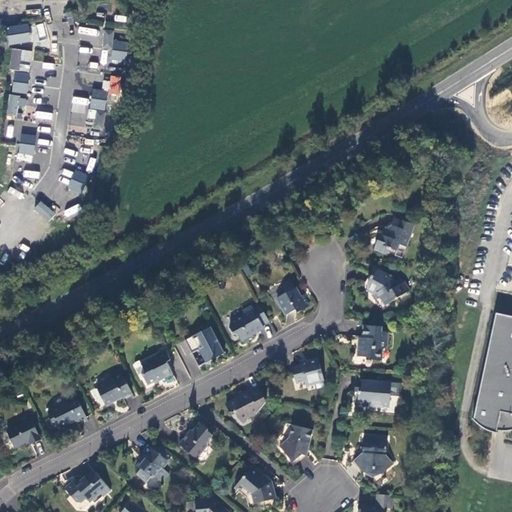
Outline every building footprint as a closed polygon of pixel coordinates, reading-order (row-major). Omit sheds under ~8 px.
[(43,23),(36,24),(40,39),(47,37),(43,23)] [(28,25),(5,29),(8,47),(32,44),(28,25)] [(79,27),(78,33),(96,36),(97,29),(79,27)] [(115,31),(105,30),(102,49),(112,50),(115,31)] [(78,66),(97,67),(98,63),(89,62),(90,48),(80,47),(78,66)] [(23,51),(13,50),(10,71),(20,73),(23,51)] [(43,62),(42,68),(54,70),(55,64),(43,62)] [(31,76),(15,74),(13,93),(28,95),(31,76)] [(109,92),(93,90),(90,109),(106,111),(109,92)] [(20,98),(10,96),(6,116),(16,118),(20,98)] [(73,96),(70,125),(85,126),(88,97),(73,96)] [(88,118),(95,119),(94,126),(103,127),(105,112),(89,110),(88,118)] [(35,111),(34,119),(52,120),(52,112),(35,111)] [(37,138),(22,136),(19,156),(34,158),(37,138)] [(24,170),(23,177),(39,179),(39,172),(24,170)] [(91,178),(77,171),(68,190),(82,197),(91,178)] [(40,201),(33,209),(48,221),(55,212),(40,201)] [(68,218),(83,210),(79,203),(64,211),(68,218)] [(415,226),(394,218),(392,226),(389,228),(385,236),(381,235),(376,248),(387,252),(389,248),(392,249),(397,251),(400,245),(406,247),(407,247),(415,226)] [(403,253),(406,247),(400,245),(397,251),(403,253)] [(242,268),(247,276),(252,272),(247,264),(242,268)] [(410,291),(402,278),(396,281),(388,276),(389,275),(378,270),(375,276),(373,275),(368,283),(369,289),(375,293),(379,299),(382,298),(388,306),(410,291)] [(278,299),(287,316),(296,311),(298,313),(309,307),(304,300),(303,300),(296,289),(292,283),(282,289),(285,295),(278,299)] [(263,326),(270,323),(259,304),(253,307),(252,306),(243,311),(246,316),(242,318),(239,317),(230,322),(230,327),(234,334),(238,335),(242,341),(245,343),(252,339),(252,335),(264,328),(263,326)] [(511,316),(496,313),(473,420),(478,425),(488,432),(496,434),(497,432),(510,432),(511,430),(511,316)] [(383,328),(365,327),(363,344),(360,344),(359,357),(371,358),(373,361),(381,362),(382,350),(388,345),(388,333),(383,332),(383,328)] [(211,328),(186,341),(193,354),(203,348),(211,362),(225,354),(211,328)] [(166,352),(142,364),(146,373),(143,375),(148,386),(165,378),(165,379),(173,374),(167,362),(171,360),(166,352)] [(324,382),(319,359),(301,363),(302,367),(294,369),(297,384),(305,382),(306,385),(315,383),(316,385),(324,382)] [(140,376),(143,375),(146,373),(142,364),(140,361),(136,363),(135,367),(140,376)] [(123,375),(98,388),(107,405),(122,397),(124,399),(133,395),(123,375)] [(392,384),(363,381),(362,392),(360,392),(359,404),(368,405),(373,400),(381,401),(383,405),(391,406),(392,384)] [(267,403),(259,388),(241,397),(241,398),(227,406),(230,411),(231,413),(237,414),(241,421),(248,417),(254,416),(257,415),(267,403)] [(78,399),(49,412),(52,418),(54,421),(57,419),(60,427),(61,429),(77,421),(79,423),(87,418),(78,399)] [(55,429),(60,427),(57,419),(54,421),(52,418),(50,419),(55,429)] [(32,420),(8,432),(16,448),(31,442),(32,444),(42,440),(32,420)] [(180,445),(197,460),(208,447),(208,442),(213,436),(208,431),(209,431),(201,424),(193,432),(190,433),(180,445)] [(314,431),(294,426),(290,438),(281,447),(294,462),(309,450),(314,431)] [(389,439),(365,437),(363,454),(355,461),(365,473),(370,470),(379,470),(382,475),(394,465),(387,455),(389,439)] [(168,462),(173,456),(160,446),(155,451),(150,446),(145,453),(145,454),(142,458),(145,461),(142,464),(141,463),(138,467),(141,470),(138,474),(147,482),(154,475),(156,476),(163,483),(170,474),(163,469),(169,462),(168,462)] [(253,468),(240,483),(253,494),(256,504),(276,499),(273,486),(271,485),(270,481),(253,468)] [(111,492),(95,472),(87,479),(86,477),(81,481),(83,484),(79,488),(76,485),(74,483),(66,489),(76,502),(82,502),(87,498),(90,502),(101,494),(104,497),(111,492)] [(393,509),(394,496),(377,495),(376,507),(362,506),(361,511),(386,511),(387,509),(393,509)] [(228,511),(213,499),(196,501),(197,511),(228,511)] [(144,511),(133,503),(125,511),(144,511)]
